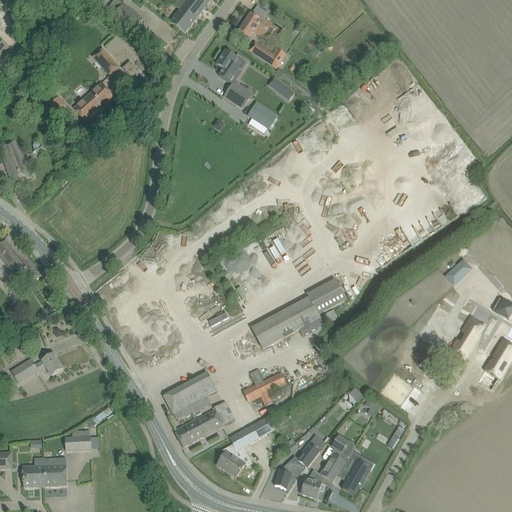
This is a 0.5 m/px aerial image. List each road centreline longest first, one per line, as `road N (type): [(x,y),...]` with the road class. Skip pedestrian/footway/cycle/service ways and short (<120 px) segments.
road 1 (unclassified): [(71,287),(133,240),(148,205),(164,109),(230,0)]
road 2 (tertiary): [(170,457),(71,287)]
